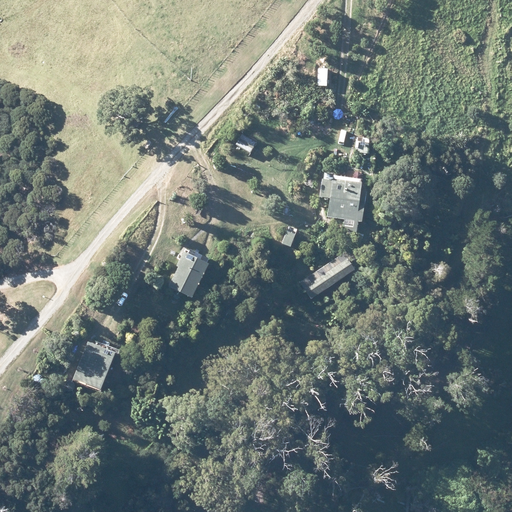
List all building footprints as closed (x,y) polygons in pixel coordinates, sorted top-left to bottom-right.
[(329,69),(319,68),(318,86),(328,86),(329,69)] [(259,142),(244,133),(238,143),(253,152),(259,142)] [(359,137),(356,157),(363,158),(364,152),(369,153),(371,138),(359,137)] [(214,160),(216,168),(222,166),(221,158),(214,160)] [(330,216),(347,218),(346,230),(359,232),(361,220),(364,221),(369,191),(363,190),(364,182),(362,182),(362,178),(336,174),(335,179),(325,177),(322,196),(332,197),(330,216)] [(293,246),(298,233),(289,230),(284,243),(293,246)] [(183,263),(173,285),(196,296),(213,262),(188,250),(182,262),(183,263)] [(313,299),(357,268),(346,251),(301,282),(313,299)] [(119,351),(89,340),(76,377),(106,387),(119,351)]
